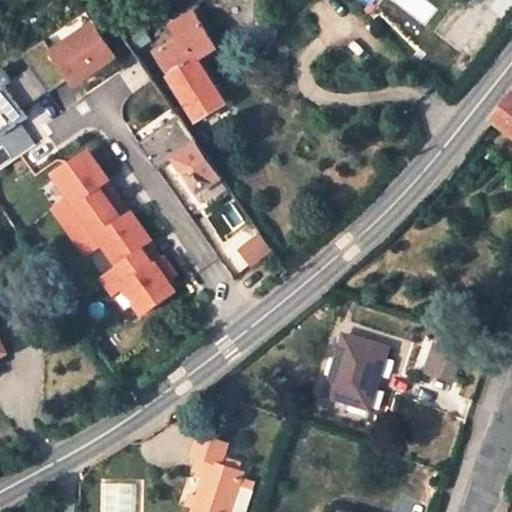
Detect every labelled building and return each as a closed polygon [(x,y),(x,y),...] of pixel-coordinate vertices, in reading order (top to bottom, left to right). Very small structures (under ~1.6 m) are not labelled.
[(156,55),(176,87),(198,121),(224,104),(196,62),(216,48),(193,15),(187,19),(183,13),(174,19),(179,25),(173,28),(181,38),(156,55)] [(23,53),(33,67),(49,89),(65,78),(72,88),(113,60),(88,23),(47,51),(40,42),(23,53)] [(167,93),(176,87),(156,55),(145,62),(167,93)] [(0,133),(2,136),(20,123),(28,118),(21,107),(49,89),(33,67),(9,83),(0,70),(0,133)] [(511,92),(492,117),(511,134),(511,92)] [(171,153),(197,136),(183,115),(144,139),(162,165),(174,158),(171,153)] [(20,123),(2,136),(0,136),(0,167),(35,144),(20,123)] [(225,177),(197,136),(171,153),(174,158),(198,195),(225,177)] [(51,208),(67,232),(109,203),(99,189),(108,183),(86,152),(52,175),(67,197),(51,208)] [(99,189),(109,203),(117,197),(108,183),(99,189)] [(109,203),(119,217),(127,211),(117,197),(109,203)] [(119,217),(109,203),(67,232),(83,256),(100,244),(114,266),(143,246),(149,242),(127,211),(119,217)] [(243,249),(253,262),(273,246),(264,233),(243,249)] [(149,242),(143,246),(152,259),(158,255),(149,242)] [(152,259),(143,246),(114,266),(98,277),(110,293),(120,287),(138,313),(173,289),(166,280),(175,274),(161,254),(158,255),(152,259)] [(392,349),(350,334),(331,391),(372,405),(392,349)] [(435,341),(424,372),(456,384),(467,352),(435,341)] [(229,445),(200,434),(193,454),(199,456),(193,469),(205,473),(197,495),(190,493),(186,502),(193,505),(190,511),(230,511),(245,472),(222,463),(229,445)] [(511,470),(497,511),(504,511),(511,489),(511,470)]
